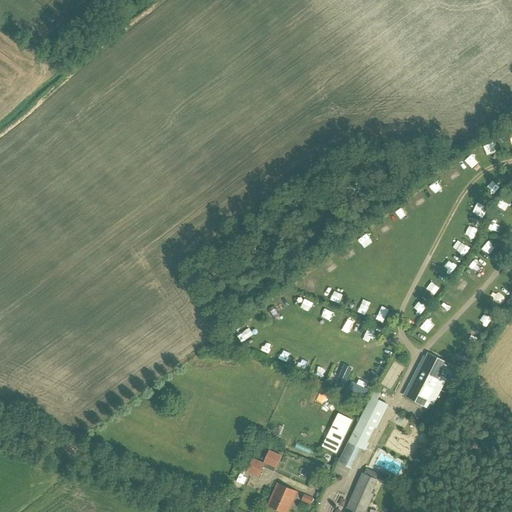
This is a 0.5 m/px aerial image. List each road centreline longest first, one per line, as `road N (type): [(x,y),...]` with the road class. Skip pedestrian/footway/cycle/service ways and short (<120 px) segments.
road 1 (track): [(211,511),(0,418)]
road 2 (track): [(429,255),(461,195),(493,165),(511,160)]
